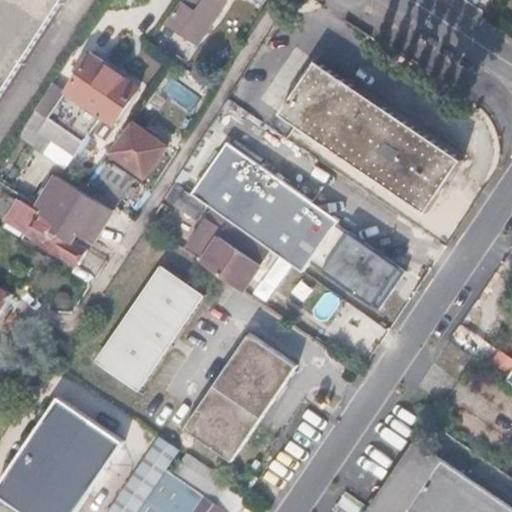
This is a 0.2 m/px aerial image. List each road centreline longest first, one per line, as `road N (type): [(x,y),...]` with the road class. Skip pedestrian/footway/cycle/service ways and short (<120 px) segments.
road 1 (residential): [(511,192),(302,511)]
road 2 (unknown): [(86,0),(0,131)]
road 3 (tertiary): [(511,65),(408,0)]
